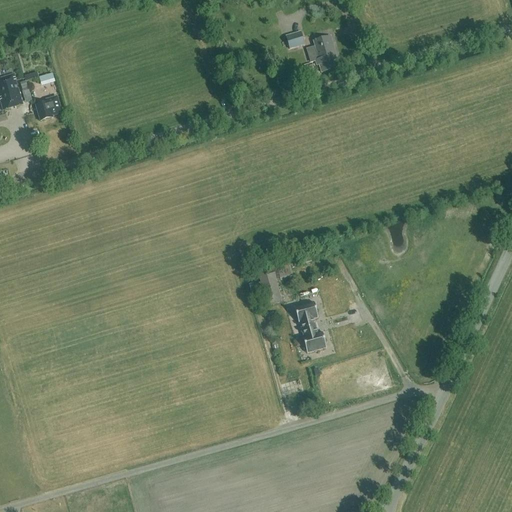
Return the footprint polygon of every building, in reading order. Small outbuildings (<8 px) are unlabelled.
[(289,49),(304,45),(300,33),(285,37),(289,49)] [(339,62),(332,39),(315,43),(320,61),(317,62),(318,67),(320,66),(323,75),(336,71),(334,63),(339,62)] [(19,53),(22,64),(28,63),(25,51),(19,53)] [(53,74),(46,75),(49,84),(56,82),(53,74)] [(0,78),(0,98),(3,110),(22,105),(14,75),(0,78)] [(28,90),(22,92),(26,103),(32,102),(28,90)] [(59,109),(56,98),(46,100),(47,104),(36,107),(40,122),(52,119),(50,111),(59,109)] [(260,274),(268,305),(282,301),(276,280),(292,276),(289,265),(260,274)] [(315,303),(295,308),(300,324),(301,323),(305,338),(304,339),(308,354),(328,349),(323,333),(319,334),(315,320),(319,318),(315,303)]
